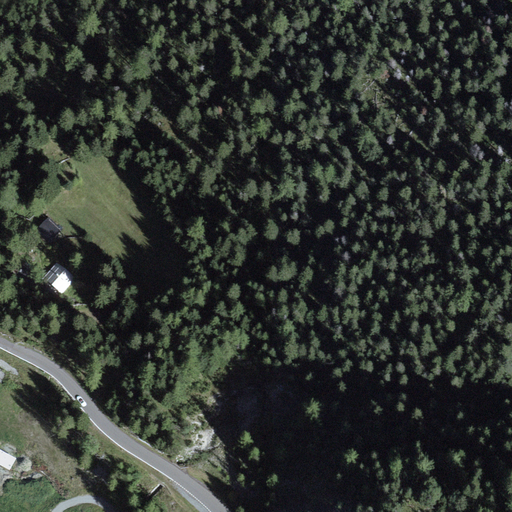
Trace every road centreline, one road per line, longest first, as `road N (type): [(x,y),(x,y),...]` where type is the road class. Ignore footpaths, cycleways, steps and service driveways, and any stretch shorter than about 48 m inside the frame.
road 1 (secondary): [(0,342),(57,372),(113,432),(220,511)]
road 2 (track): [(0,420),(56,450),(114,511)]
